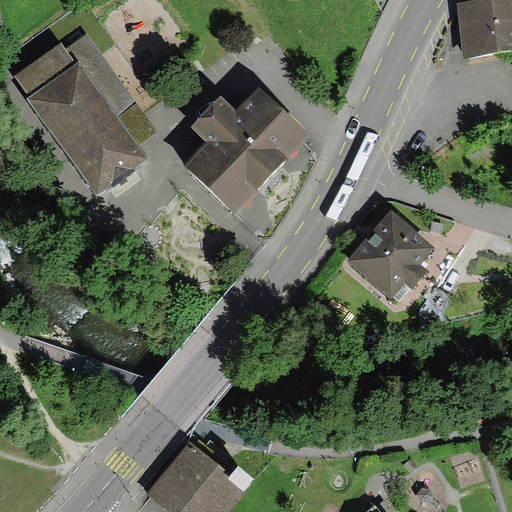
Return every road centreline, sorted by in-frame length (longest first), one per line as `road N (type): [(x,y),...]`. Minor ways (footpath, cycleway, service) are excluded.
road 1 (secondary): [(353,164),(277,278),(84,511)]
road 2 (track): [(0,338),(76,455),(108,483)]
road 3 (secondary): [(422,0),(353,164)]
road 4 (residential): [(353,164),(511,225)]
